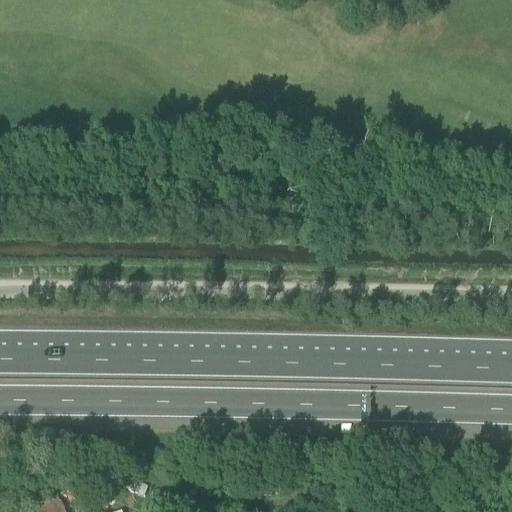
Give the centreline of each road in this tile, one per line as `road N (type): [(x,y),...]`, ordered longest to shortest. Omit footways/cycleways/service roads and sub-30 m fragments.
road 1 (motorway): [(0,403),(511,413)]
road 2 (motorway): [(511,371),(0,362)]
road 3 (unclassified): [(511,300),(0,291)]
